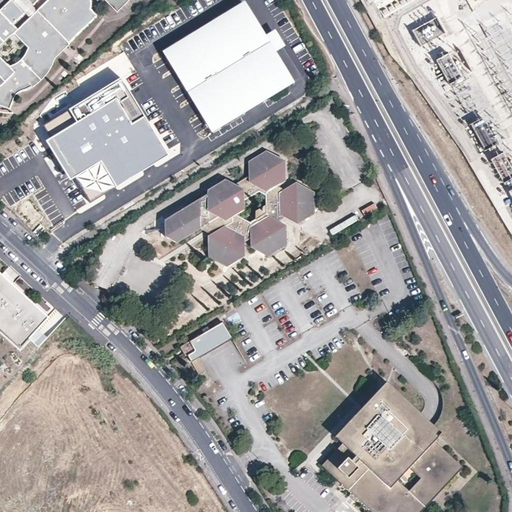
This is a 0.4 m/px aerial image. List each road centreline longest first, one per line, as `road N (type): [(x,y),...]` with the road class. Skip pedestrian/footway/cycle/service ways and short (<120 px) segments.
road 1 (residential): [(0,229),(147,367),(251,511)]
road 2 (primary): [(370,116),(511,467)]
road 3 (primary): [(370,116),(511,381)]
road 4 (primary): [(511,323),(417,150)]
road 5 (primary): [(417,150),(339,0)]
road 6 (primary): [(511,284),(417,150)]
road 7 (primary): [(314,0),(370,116)]
